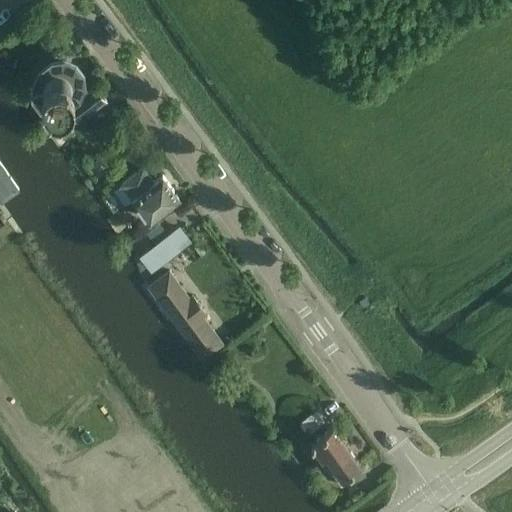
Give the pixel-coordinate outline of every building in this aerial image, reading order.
[(32,77),(32,83),(33,87),(35,92),(43,100),(52,103),(55,103),(62,103),(71,99),(78,92),(80,89),(82,82),(82,76),(82,72),(80,67),(77,63),(76,61),(70,57),(60,53),(57,53),(51,53),(47,55),(43,57),(36,65),(33,69),(32,72),(32,77)] [(78,121),(95,109),(107,100),(97,85),(67,105),(78,121)] [(0,202),(14,192),(3,177),(6,175),(0,166),(0,202)] [(143,166),(114,187),(125,202),(132,197),(148,219),(179,196),(163,174),(153,181),(143,166)] [(159,222),(146,232),(154,242),(167,233),(159,222)] [(180,227),(151,249),(160,262),(161,263),(191,242),(186,235),(180,227)] [(164,275),(150,286),(200,353),(202,355),(204,358),(206,357),(212,353),(225,343),(171,270),(164,275)] [(369,302),(365,296),(359,300),(363,306),(369,302)] [(75,379),(48,399),(81,444),(108,424),(75,379)] [(35,411),(16,426),(41,459),(60,445),(35,411)] [(319,454),(319,455),(341,484),(349,478),(345,473),(361,462),(333,425),(311,440),(320,453),(319,454)]
